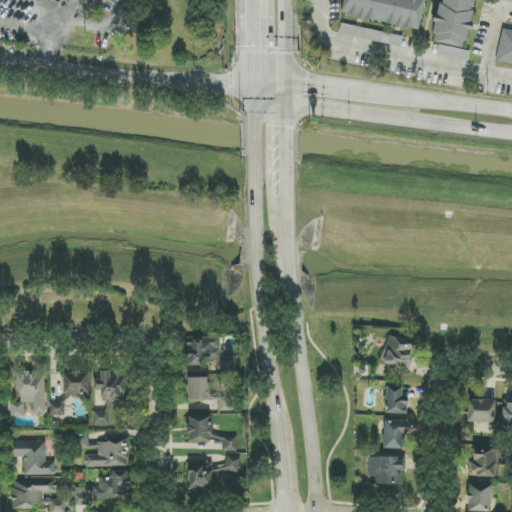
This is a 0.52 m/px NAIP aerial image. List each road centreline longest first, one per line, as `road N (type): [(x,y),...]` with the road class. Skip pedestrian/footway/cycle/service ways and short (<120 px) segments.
road 1 (secondary): [(315,511),(287,160)]
road 2 (residential): [(0,361),(11,349),(137,344),(162,357),(168,511)]
road 3 (residential): [(285,92),(0,59)]
road 4 (secondary): [(255,157),(258,271),(278,424)]
road 5 (tertiary): [(285,92),(303,109),(511,133)]
road 6 (tertiary): [(511,109),(377,91)]
road 7 (residential): [(434,511),(437,386)]
